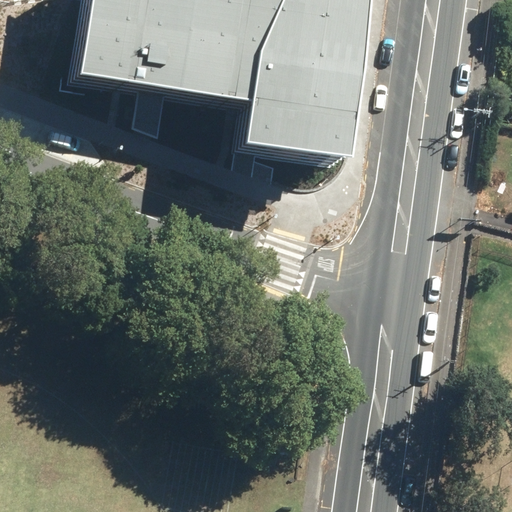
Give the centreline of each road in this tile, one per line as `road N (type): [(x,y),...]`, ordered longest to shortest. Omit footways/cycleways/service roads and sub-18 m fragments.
road 1 (residential): [(0,178),(391,294)]
road 2 (secondary): [(431,0),(391,294)]
road 3 (secondary): [(391,294),(362,511)]
